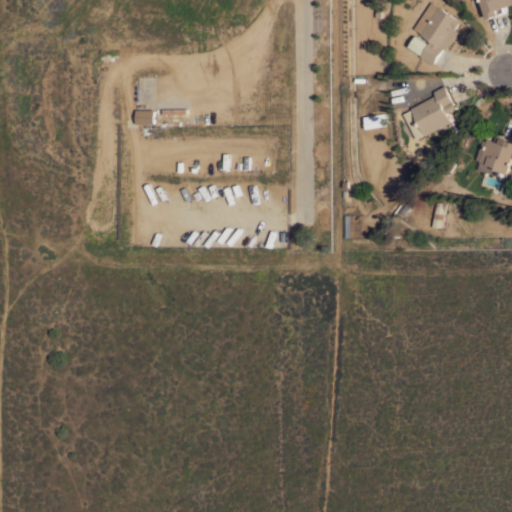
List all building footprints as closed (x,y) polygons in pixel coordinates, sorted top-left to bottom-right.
[(481,0),(511,0),(511,3),(504,7),(505,11),(499,13),(500,14),(488,18),(481,0)] [(432,1),(439,6),(439,5),(462,20),(456,29),(460,31),(448,49),(445,47),(434,64),(422,56),(431,41),(430,40),(431,39),(421,33),(422,32),(415,28),(432,1)] [(436,94),(434,90),(445,84),(458,108),(449,113),(453,121),(427,135),(412,107),(436,94)] [(136,123),(137,109),(155,109),(155,123),(136,123)] [(511,166),(510,172),(509,172),(507,177),(497,174),(498,168),(499,166),(479,160),(487,137),(494,140),(496,135),(502,137),(501,138),(507,139),(507,138),(511,139),(511,166)] [(170,206),(165,208),(155,187),(160,184),(170,206)] [(442,227),(432,225),(436,201),(445,202),(442,227)]
